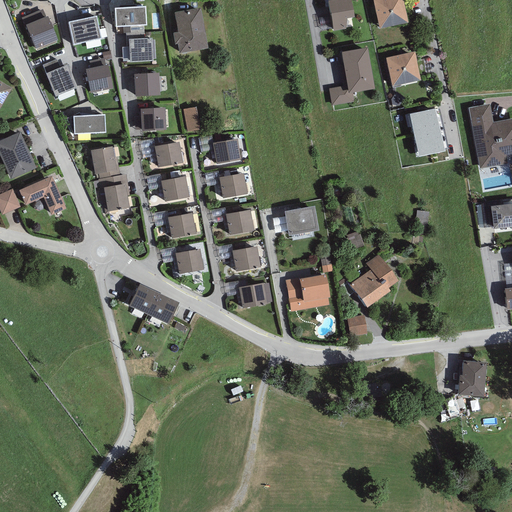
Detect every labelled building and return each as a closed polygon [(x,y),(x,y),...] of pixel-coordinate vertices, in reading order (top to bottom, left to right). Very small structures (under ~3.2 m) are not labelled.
[(350,0),(334,0),(328,1),(333,31),(346,29),(347,19),(354,17),(350,0)] [(403,0),(376,0),(373,1),(379,28),(408,23),(403,0)] [(147,26),(146,7),(114,8),(115,27),(122,27),(123,33),(125,33),(144,32),(144,26),(147,26)] [(200,8),(174,13),(178,32),(173,33),(175,45),(178,44),(179,53),(208,48),(200,8)] [(43,9),(21,18),(26,30),(28,30),(36,48),(58,40),(51,22),(50,22),(47,16),(46,17),(43,9)] [(96,16),(68,22),(73,44),(101,38),(96,16)] [(122,47),(123,60),(129,60),(129,62),(153,61),(153,59),(155,59),(155,40),(152,40),(152,38),(144,38),(144,32),(125,33),(126,47),(122,47)] [(367,48),(341,52),(347,86),(348,94),(352,93),(374,89),(367,48)] [(111,58),(110,51),(102,53),(103,58),(104,58),(104,60),(111,58)] [(415,52),(385,58),(392,86),(421,80),(415,52)] [(90,69),(106,65),(104,58),(103,58),(89,61),(90,69)] [(426,73),(432,72),(429,58),(423,59),(426,73)] [(60,67),(59,66),(57,59),(42,65),(45,73),(60,67)] [(60,67),(45,73),(55,97),(76,88),(70,75),(72,74),(67,63),(59,66),(60,67)] [(90,69),(85,70),(91,93),(113,89),(107,65),(106,65),(90,69)] [(159,73),(134,75),(135,97),(159,95),(159,73)] [(0,108),(12,88),(0,81),(0,108)] [(354,102),(352,93),(348,94),(347,86),(329,89),(332,106),(354,102)] [(490,105),(469,108),(479,169),(507,164),(506,157),(511,156),(511,118),(493,122),(490,105)] [(196,107),(183,109),(187,132),(200,129),(196,107)] [(165,108),(140,109),(142,131),(166,130),(165,108)] [(414,136),(440,130),(435,108),(409,114),(414,136)] [(105,115),(73,116),(74,134),(106,133),(105,115)] [(440,130),(414,136),(419,157),(444,151),(440,130)] [(20,132),(0,140),(0,155),(11,179),(36,168),(20,132)] [(212,159),(215,158),(213,143),(211,136),(198,138),(200,153),(211,151),(212,159)] [(151,163),(157,162),(154,147),(153,139),(140,142),(143,158),(150,157),(151,163)] [(237,139),(213,143),(215,158),(216,164),(241,160),(237,139)] [(179,142),(154,147),(157,162),(158,168),(183,163),(179,142)] [(100,179),(120,175),(116,158),(115,158),(112,146),(91,151),(95,175),(98,174),(100,179)] [(219,193),(222,192),(219,178),(218,171),(205,173),(207,186),(217,184),(219,193)] [(243,173),(219,178),(222,192),(223,198),(247,194),(243,173)] [(120,175),(100,179),(98,179),(105,214),(109,213),(109,212),(129,208),(127,195),(129,195),(126,174),(120,175)] [(161,197),(164,197),(161,181),(160,175),(147,177),(149,190),(159,188),(161,197)] [(52,176),(19,191),(26,205),(43,197),(51,215),(66,208),(52,176)] [(185,177),(161,181),(164,197),(164,202),(189,197),(185,177)] [(511,177),(483,180),(485,203),(511,200),(511,177)] [(12,190),(0,194),(0,210),(2,215),(20,207),(12,190)] [(284,212),(285,216),(287,231),(289,236),(318,231),(314,206),(284,212)] [(484,230),(511,228),(511,206),(489,207),(490,217),(484,218),(484,230)] [(225,229),(228,229),(225,214),(224,208),(211,210),(214,223),(224,221),(225,229)] [(250,210),(225,214),(228,229),(229,235),(254,231),(250,210)] [(167,233),(170,232),(168,218),(166,211),(153,213),(156,226),(166,225),(167,233)] [(192,213),(168,218),(170,232),(172,239),(196,234),(192,213)] [(275,233),(287,231),(285,216),(272,218),(275,233)] [(352,251),(364,247),(359,231),(346,235),(352,251)] [(232,267),(235,267),(232,251),(230,244),(218,247),(221,259),(230,257),(232,267)] [(257,246),(232,251),(235,267),(236,272),(260,267),(257,246)] [(175,270),(178,269),(175,253),(174,248),(161,250),(163,263),(174,261),(175,270)] [(200,249),(175,253),(178,269),(179,274),(204,270),(200,249)] [(370,270),(350,285),(367,308),(390,292),(388,288),(398,281),(378,255),(365,264),(370,270)] [(330,259),(320,260),(323,273),(332,271),(330,259)] [(511,263),(503,264),(506,288),(511,287),(511,263)] [(300,278),(285,280),(290,311),(329,305),(328,299),(330,298),(326,274),(300,279),(300,278)] [(238,303),(241,303),(239,288),(237,282),(225,284),(227,296),(237,295),(238,303)] [(263,283),(239,288),(241,303),(242,308),(267,305),(267,303),(263,284),(263,283)] [(267,303),(272,302),(268,283),(263,284),(267,303)] [(139,284),(129,306),(168,325),(179,303),(139,284)] [(364,315),(347,318),(350,337),(367,334),(364,315)] [(184,332),(185,327),(177,323),(175,328),(184,332)] [(459,375),(458,395),(484,398),(487,363),(463,361),(462,376),(459,375)] [(375,383),(359,386),(361,400),(378,397),(375,383)]
